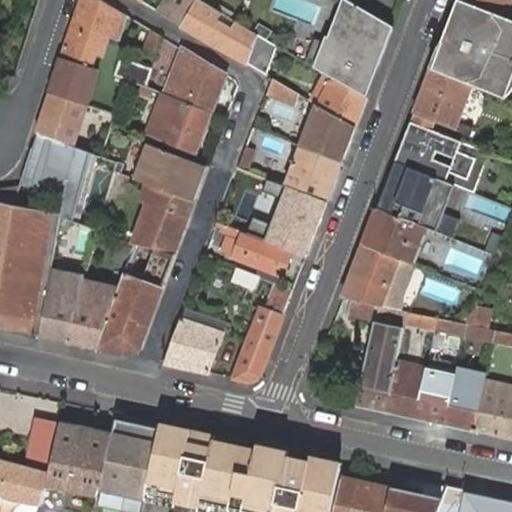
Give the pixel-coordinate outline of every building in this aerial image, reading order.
[(127,15),(100,0),(81,0),(70,34),(62,59),(92,68),(96,56),(103,59),(109,39),(118,41),(127,15)] [(165,0),(158,11),(182,26),(196,0),(165,0)] [(223,14),(200,0),(196,0),(182,26),(202,38),(249,64),(258,35),(237,23),(234,28),(219,19),(223,14)] [(511,69),(511,19),(507,17),(463,0),(458,0),(450,22),(443,42),(454,58),(508,80),(511,69)] [(463,0),(507,17),(509,11),(501,8),(504,0),(463,0)] [(241,12),(237,23),(258,35),(264,25),(241,12)] [(237,23),(223,14),(219,19),(234,28),(237,23)] [(374,81),(390,39),(342,20),(335,38),(333,43),(325,62),(374,81)] [(157,52),(163,37),(153,31),(146,49),(157,52)] [(258,35),(249,64),(267,75),(278,46),(258,35)] [(471,85),(501,96),(508,80),(454,58),(443,42),(431,69),(471,85)] [(212,113),(227,75),(183,49),(165,93),(212,113)] [(122,60),(117,76),(129,79),(145,86),(146,83),(151,69),(122,60)] [(431,69),(416,111),(456,126),(471,85),(431,69)] [(368,98),(328,75),(312,101),(318,105),(356,128),(368,98)] [(299,94),(271,78),(267,95),(295,104),(299,94)] [(150,97),(153,89),(145,86),(129,79),(126,88),(150,97)] [(198,153),(212,113),(165,93),(149,133),(198,153)] [(88,106),(50,94),(42,117),(37,134),(75,147),(88,106)] [(343,162),(356,128),(318,105),(307,131),(306,135),(303,140),(301,146),(308,149),(343,162)] [(489,151),(411,122),(396,162),(430,176),(474,192),(489,151)] [(282,138),(254,127),(250,137),(278,147),(278,146),(282,138)] [(75,147),(37,134),(23,180),(21,185),(65,193),(62,213),(61,218),(74,223),(95,154),(82,150),(75,147)] [(290,150),(292,143),(282,138),(278,146),(290,150)] [(156,187),(194,202),(207,166),(148,143),(135,179),(156,187)] [(328,201),(343,162),(308,149),(301,146),(292,143),(290,150),(278,182),(328,201)] [(396,162),(382,197),(423,212),(425,206),(432,208),(438,193),(426,188),(430,176),(396,162)] [(306,257),(328,201),(278,182),(269,178),(239,167),(232,185),(262,197),(248,234),(293,251),(306,257)] [(0,328),(41,337),(49,288),(56,248),(57,240),(58,234),(61,218),(62,213),(17,204),(20,186),(0,189),(0,328)] [(141,246),(175,254),(189,217),(194,202),(156,187),(150,203),(149,203),(142,221),(137,236),(134,244),(136,245),(141,246)] [(508,229),(511,216),(511,207),(500,203),(492,223),(508,229)] [(425,206),(423,212),(430,214),(432,208),(425,206)] [(378,209),(364,244),(399,257),(401,258),(408,243),(417,246),(425,227),(378,209)] [(510,252),(511,246),(511,216),(508,229),(500,248),(510,252)] [(74,237),(77,224),(74,223),(61,218),(58,234),(74,237)] [(284,275),(293,251),(248,234),(244,232),(219,221),(215,231),(228,235),(221,250),(235,256),(261,267),(257,276),(260,277),(280,285),(284,275)] [(500,248),(508,229),(492,223),(482,250),(497,255),(500,248)] [(134,249),(136,245),(134,244),(122,239),(115,258),(129,263),(134,249)] [(57,240),(56,248),(65,249),(66,241),(57,240)] [(412,262),(417,246),(408,243),(401,258),(410,262),(412,262)] [(406,274),(410,262),(401,258),(399,257),(364,244),(352,274),(343,299),(351,300),(379,305),(380,306),(388,288),(395,270),(406,274)] [(406,274),(395,270),(388,288),(380,306),(392,308),(400,310),(417,264),(410,262),(406,274)] [(255,290),(260,277),(257,276),(237,268),(233,281),(249,287),(255,290)] [(98,348),(125,354),(140,350),(146,333),(162,289),(125,275),(119,293),(116,300),(98,348)] [(283,317),(294,290),(280,285),(260,277),(255,290),(249,306),(261,311),(235,378),(251,382),(261,376),(283,317)] [(86,295),(87,292),(109,298),(116,300),(119,293),(85,284),(82,294),(86,295)] [(243,303),(249,306),(255,290),(249,287),(243,303)] [(41,337),(69,342),(82,294),(49,288),(41,337)] [(69,342),(98,348),(116,300),(109,298),(87,292),(86,295),(82,294),(69,342)] [(377,318),(406,323),(409,312),(400,310),(392,308),(380,306),(379,305),(351,300),(348,315),(376,321),(377,318)] [(228,322),(186,308),(182,319),(224,334),(228,322)] [(467,325),(487,329),(490,314),(473,311),(467,325)] [(406,323),(436,329),(438,319),(409,312),(406,323)] [(165,363),(210,373),(225,334),(224,334),(182,319),(165,363)] [(465,336),(467,325),(442,319),(436,329),(465,336)] [(357,405),(387,411),(398,361),(405,327),(376,321),(368,354),(357,405)] [(494,342),(496,331),(487,329),(467,325),(465,336),(494,342)] [(511,345),(511,333),(496,331),(494,342),(511,345)] [(387,411),(417,418),(427,367),(398,361),(387,411)] [(417,418),(446,424),(456,373),(427,367),(417,418)] [(456,373),(486,380),(487,373),(458,367),(456,373)] [(446,424),(475,430),(486,380),(456,373),(446,424)] [(511,385),(486,380),(475,430),(504,437),(511,400),(511,385)] [(161,428),(117,418),(101,488),(145,498),(161,428)] [(113,433),(61,422),(50,472),(46,486),(98,498),(101,488),(102,486),(113,433)] [(174,431),(161,428),(148,484),(164,488),(179,491),(178,496),(201,501),(231,508),(232,503),(246,506),(264,510),(272,511),(331,511),(341,468),(311,461),(288,456),(289,451),(259,445),(257,454),(215,445),(215,440),(191,435),(174,431)] [(50,472),(0,458),(0,496),(41,507),(46,486),(50,472)] [(387,511),(393,488),(344,477),(336,511),(387,511)] [(423,496),(393,488),(387,511),(437,511),(442,500),(448,485),(426,481),(424,492),(423,496)] [(164,488),(148,484),(146,495),(161,498),(177,501),(178,496),(179,491),(164,488)] [(457,488),(448,485),(442,500),(437,511),(511,511),(511,499),(465,490),(457,488)] [(202,511),(230,511),(231,508),(201,501),(199,511),(202,511)]
